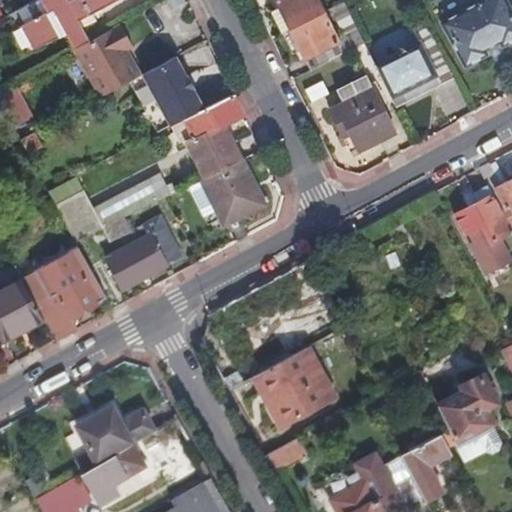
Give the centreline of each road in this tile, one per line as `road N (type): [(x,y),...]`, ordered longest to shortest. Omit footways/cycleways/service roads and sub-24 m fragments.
road 1 (residential): [(327,220),(218,0)]
road 2 (residential): [(265,511),(154,314)]
road 3 (residential): [(327,220),(511,120)]
road 4 (residential): [(154,314),(327,220)]
road 5 (residential): [(0,398),(154,314)]
